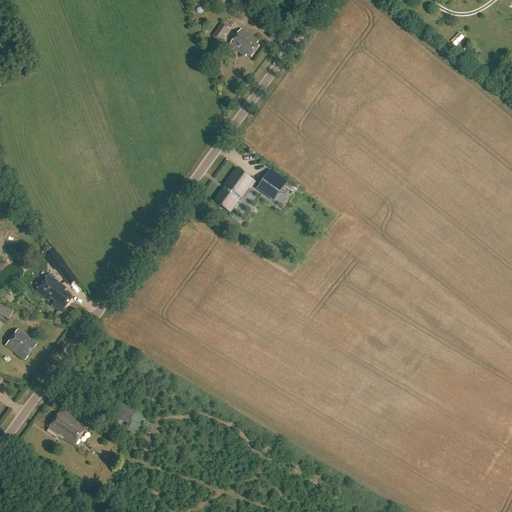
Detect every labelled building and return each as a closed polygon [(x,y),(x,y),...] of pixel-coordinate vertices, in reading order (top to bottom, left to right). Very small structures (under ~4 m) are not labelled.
[(247,0),(240,9),(250,16),(258,6),(249,0),(247,0)] [(217,21),(204,41),(214,49),(228,30),(217,21)] [(245,57),(249,60),(258,48),(254,45),(256,43),(239,31),(228,47),(244,59),(245,57)] [(227,184),(216,199),(231,210),(249,185),(250,186),(256,178),(237,165),(225,183),(227,184)] [(268,175),(258,188),(275,200),(281,192),(286,196),(290,191),(268,175)] [(65,263),(57,269),(68,285),(76,279),(65,263)] [(46,275),(34,292),(46,301),(49,299),(53,302),(50,306),(59,313),(70,299),(62,292),(64,289),(46,275)] [(12,310),(0,303),(0,315),(8,319),(12,310)] [(36,346),(16,330),(4,346),(24,361),(36,346)] [(111,414),(138,427),(144,415),(117,402),(111,414)] [(53,436),(55,433),(72,445),(84,428),(59,411),(46,431),(53,436)]
